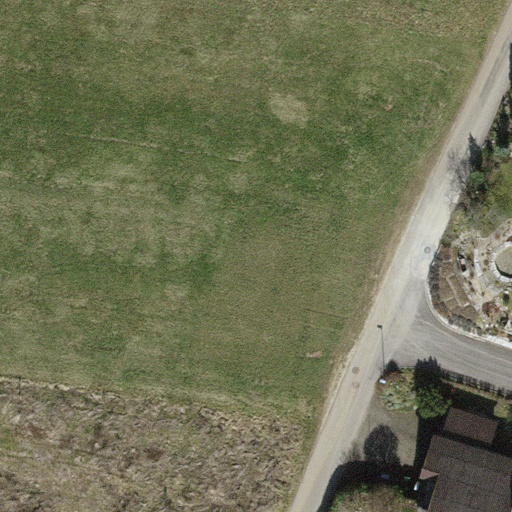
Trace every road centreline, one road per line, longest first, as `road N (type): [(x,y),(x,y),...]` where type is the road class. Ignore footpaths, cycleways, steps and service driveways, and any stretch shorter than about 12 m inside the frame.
road 1 (residential): [(511,105),(414,333)]
road 2 (residential): [(414,333),(337,511)]
